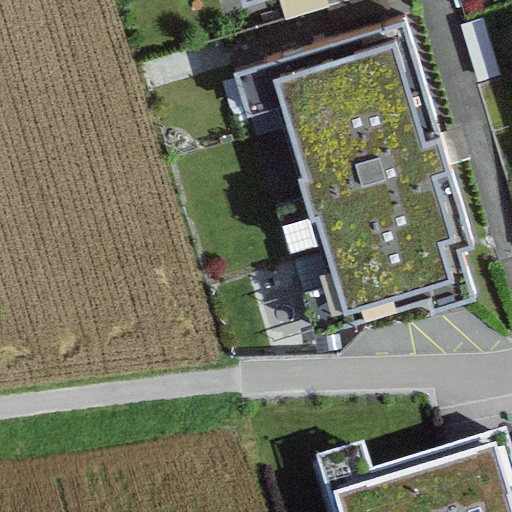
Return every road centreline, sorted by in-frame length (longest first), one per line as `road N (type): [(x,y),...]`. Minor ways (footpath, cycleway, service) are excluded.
road 1 (residential): [(240,376),(511,367)]
road 2 (track): [(0,404),(240,376)]
